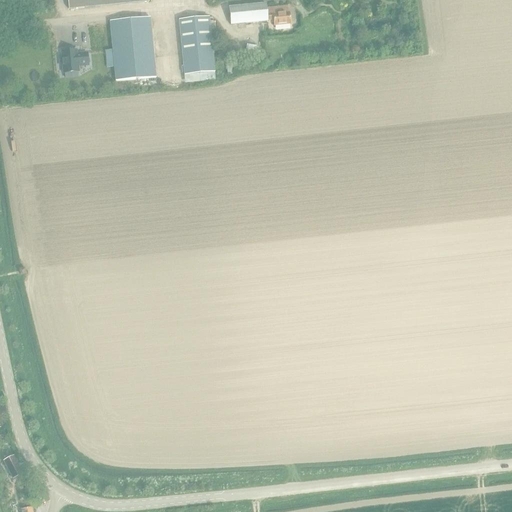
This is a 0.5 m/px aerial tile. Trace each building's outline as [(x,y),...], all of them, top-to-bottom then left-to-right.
[(65,0),(67,11),(147,2),(146,0),(65,0)] [(266,4),(228,7),(230,26),(268,22),(267,21),(273,21),(274,27),(290,25),(288,6),(266,8),(266,4)] [(155,78),(149,18),(109,23),(115,82),(155,78)] [(184,75),(214,72),(210,31),(213,30),(212,18),(179,20),(184,75)] [(76,55),(76,51),(61,52),(62,60),(59,60),(60,66),(62,66),(63,73),(78,72),(78,66),(87,65),(86,53),(79,54),(79,55),(76,55)] [(13,478),(22,474),(13,457),(4,462),(13,478)]
